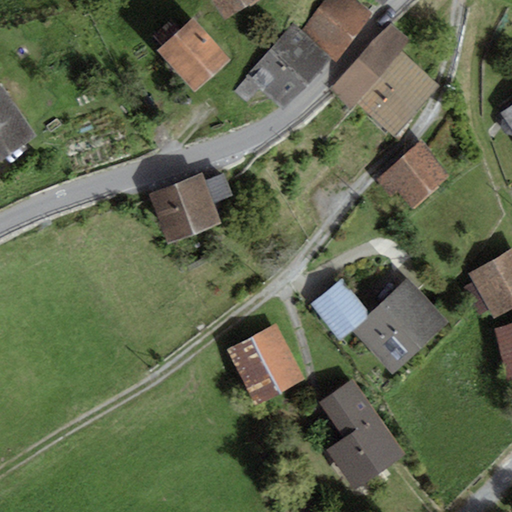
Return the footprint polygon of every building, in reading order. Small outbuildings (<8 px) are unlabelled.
[(211,0),(223,20),(257,0),(211,0)] [(338,62),(372,13),(353,0),(326,0),(302,33),(332,57),(338,62)] [(232,60),(192,17),(157,50),(197,92),(232,60)] [(391,23),(330,89),(351,107),(357,100),(401,53),(411,41),(391,23)] [(302,33),(293,25),(247,75),(285,109),(332,57),(302,33)] [(401,53),(357,100),(395,135),(438,88),(401,53)] [(0,163),(36,137),(0,87),(0,163)] [(511,129),(511,106),(501,114),(511,129)] [(420,141),(377,180),(392,197),(398,191),(415,209),(451,175),(420,141)] [(223,174),(205,181),(213,203),(232,197),(223,174)] [(203,175),(149,195),(167,245),(221,225),(213,203),(205,181),(203,175)] [(494,319),(511,308),(511,247),(467,275),(472,283),(489,311),(494,319)] [(393,374),(448,323),(406,279),(370,314),(352,331),(393,374)] [(311,305),(340,341),(352,331),(370,314),(343,280),(311,305)] [(489,311),(472,283),(463,289),(480,317),(489,311)] [(511,378),(511,322),(496,328),(508,380),(511,378)] [(306,380),(276,324),(226,351),(257,407),(306,380)] [(328,449),(354,489),(405,455),(379,416),(355,380),(320,403),(344,439),(328,449)]
